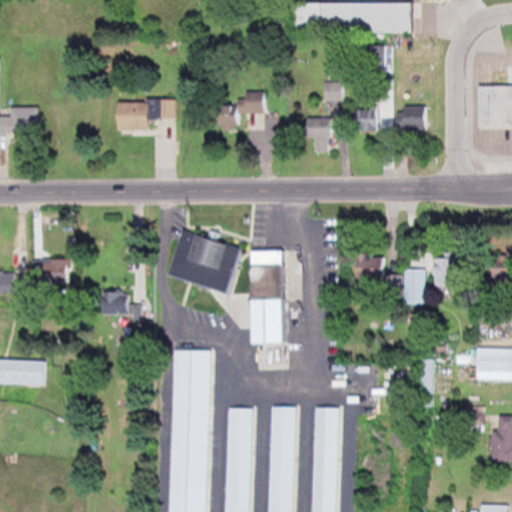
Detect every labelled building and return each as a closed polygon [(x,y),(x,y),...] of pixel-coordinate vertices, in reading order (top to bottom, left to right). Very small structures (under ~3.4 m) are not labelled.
[(287,2),(287,32),(407,32),(407,2),(287,2)] [(364,73),(378,73),(378,49),(364,49),(364,73)] [(341,100),(341,83),(322,83),(322,101),(341,100)] [(511,85),(475,86),(475,127),(511,126),(511,85)] [(235,100),(235,113),(260,113),(260,91),(241,91),(241,100),(235,100)] [(145,130),(144,119),(172,118),(172,99),(112,100),(113,131),(145,130)] [(0,134),(34,135),(34,108),(7,108),(7,117),(0,116),(0,134)] [(370,113),(370,108),(360,108),(360,115),(350,115),(350,130),(373,130),(373,113),(370,113)] [(232,113),(211,113),(211,130),(232,130),(232,113)] [(397,132),(419,132),(419,116),(397,116),(397,132)] [(313,137),(313,152),(326,152),(326,118),(302,118),(302,137),(313,137)] [(239,248),(177,231),(166,275),(228,292),(239,248)] [(452,258),(429,258),(429,284),(452,284),(452,258)] [(246,344),(279,343),(277,265),(244,265),(246,344)] [(423,269),(401,269),(401,304),(423,304),(423,269)] [(0,270),(0,293),(12,293),(12,270),(0,270)] [(100,290),(100,314),(125,314),(125,290),(100,290)] [(474,382),(511,382),(511,349),(474,349),(474,382)] [(166,511),(202,511),(207,351),(171,350),(166,511)] [(45,361),(0,360),(0,385),(45,385),(45,361)] [(418,407),(430,407),(431,360),(418,360),(418,407)] [(269,407),(265,511),(289,511),(292,408),(269,407)] [(245,511),(248,409),(224,408),(222,511),(245,511)] [(309,511),(333,511),(335,408),(311,408),(309,511)] [(492,463),(511,462),(511,414),(492,415),(492,463)]
